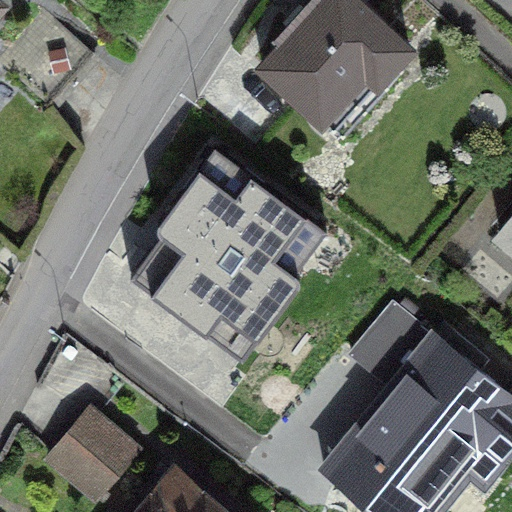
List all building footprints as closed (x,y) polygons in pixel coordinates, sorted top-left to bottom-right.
[(376,80),(409,44),(360,0),(311,0),(280,34),(284,37),(261,62),(341,136),(385,88),(376,80)] [(92,50),(43,8),(0,56),(0,59),(48,101),(92,50)] [(511,214),(498,231),(511,242),(511,214)] [(511,436),(511,395),(391,299),(351,350),(392,383),(326,465),(384,511),(431,511),(457,480),(462,483),(489,450),(496,456),(511,436)] [(95,493),(135,446),(87,405),(47,452),(95,493)] [(220,511),(176,473),(141,511),(220,511)]
